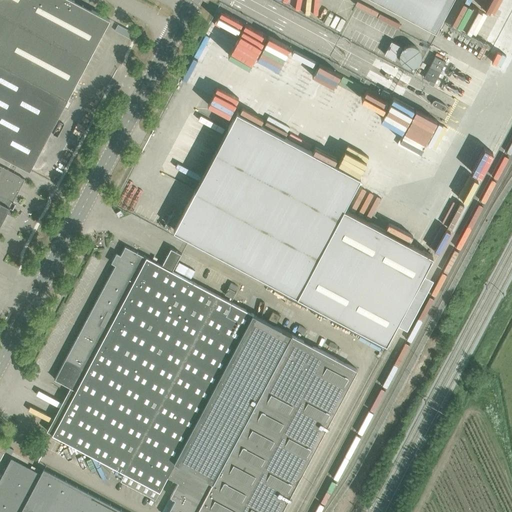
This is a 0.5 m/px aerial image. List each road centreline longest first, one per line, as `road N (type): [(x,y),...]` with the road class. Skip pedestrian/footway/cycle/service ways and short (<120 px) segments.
road 1 (tertiary): [(0,364),(178,30)]
road 2 (unknown): [(113,223),(25,394),(22,418),(37,447),(142,511)]
road 3 (unknown): [(291,511),(361,364),(354,347),(319,317)]
road 4 (unknown): [(319,317),(113,223)]
